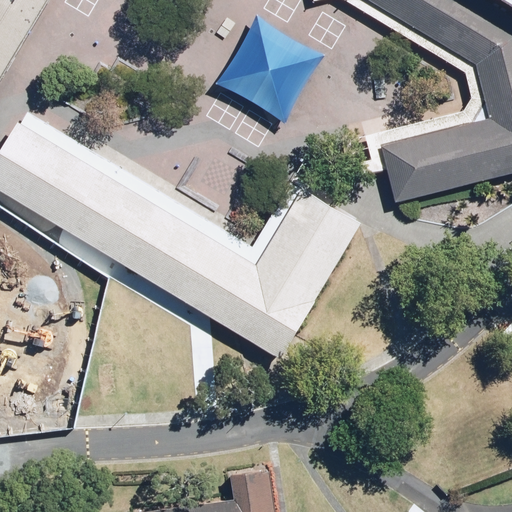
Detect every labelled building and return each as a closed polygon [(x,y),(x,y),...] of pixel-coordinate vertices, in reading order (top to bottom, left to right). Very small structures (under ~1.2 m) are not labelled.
[(0,0),(0,88),(52,0),(0,0)] [(376,0),(351,0),(468,70),(474,96),(467,109),(378,131),(383,146),(495,116),(481,62),(376,0)] [(383,146),(400,198),(511,171),(511,11),(492,0),(376,0),(481,62),(495,116),(383,146)] [(283,30),(263,12),(255,32),(238,61),(222,82),(247,93),(279,112),(294,127),(302,103),(316,73),(331,54),(305,42),(283,30)] [(26,119),(0,161),(0,185),(277,353),(287,358),(370,222),(309,186),(263,262),(26,119)] [(0,407),(42,403),(64,374),(52,282),(0,250),(0,407)] [(240,503),(163,511),(274,511),(270,469),(236,473),(240,503)]
